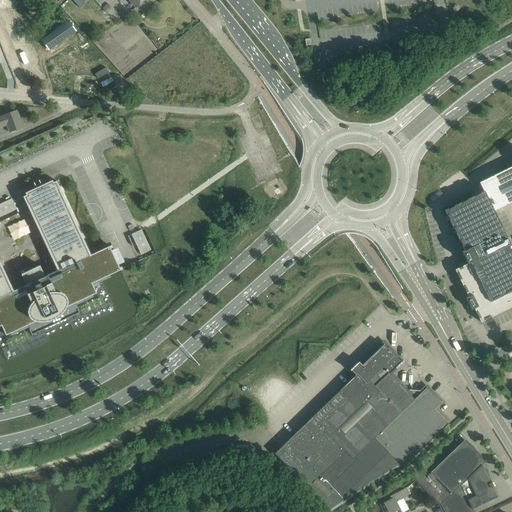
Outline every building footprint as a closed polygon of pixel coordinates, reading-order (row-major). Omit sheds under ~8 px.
[(25,0),(3,0),(4,0),(6,2),(0,7),(11,20),(29,5),(25,0)] [(69,22),(42,40),(49,50),(76,31),(69,22)] [(60,54),(48,58),(55,78),(86,81),(87,67),(64,65),(60,54)] [(106,68),(96,74),(99,79),(109,73),(106,68)] [(17,110),(3,115),(3,116),(0,116),(0,127),(6,125),(9,132),(23,127),(17,110)] [(511,166),(479,182),(483,191),(444,210),(464,250),(462,251),(463,254),(463,255),(466,261),(466,260),(468,263),(455,270),(468,296),(466,298),(467,300),(467,301),(470,307),(471,309),(474,308),(481,322),(511,306),(511,247),(494,211),(511,202),(511,166)] [(0,325),(1,325),(6,335),(27,325),(32,335),(36,333),(35,331),(43,328),(43,329),(45,329),(44,327),(54,322),(55,324),(56,323),(55,322),(65,317),(66,319),(68,318),(67,316),(74,313),(75,315),(80,313),(75,303),(96,293),(92,283),(100,279),(120,270),(109,246),(90,255),(60,191),(61,191),(56,181),(53,182),(52,180),(41,185),(42,187),(41,188),(42,190),(39,191),(39,189),(35,191),(34,188),(25,193),(26,195),(23,196),(28,207),(29,206),(56,265),(42,271),(40,265),(21,274),(24,280),(10,286),(0,264),(0,325)] [(12,199),(0,203),(0,217),(17,211),(12,199)] [(141,229),(131,233),(140,254),(150,250),(141,229)] [(351,370),(352,372),(354,371),(356,374),(274,453),(330,511),(398,467),(395,464),(397,462),(402,467),(448,423),(434,409),(441,403),(426,388),(414,399),(389,373),(401,362),(384,344),(362,365),(358,362),(350,370),(351,370)] [(459,444),(437,466),(432,461),(413,479),(439,505),(481,465),(485,461),(469,445),(468,446),(460,446),(459,445),(460,445),(459,444)] [(473,511),(472,509),(497,497),(481,465),(439,505),(442,511),(473,511)] [(383,511),(382,511),(401,511),(397,502),(410,495),(406,488),(390,496),(391,499),(379,505),(383,511)]
